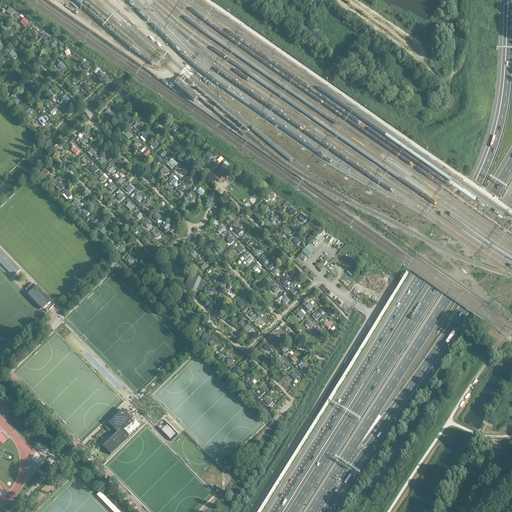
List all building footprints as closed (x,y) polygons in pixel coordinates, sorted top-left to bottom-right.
[(49,37),(44,33),(40,38),(45,42),(49,37)] [(52,40),(48,44),(53,48),(57,44),(52,40)] [(17,57),(12,51),(9,54),(14,60),(17,57)] [(61,62),(57,66),(62,71),(65,67),(61,62)] [(91,67),(86,63),(82,67),(87,71),(91,67)] [(99,71),(96,75),(101,79),(104,75),(99,71)] [(80,80),(75,75),(72,78),(75,81),(75,82),(77,84),(80,80)] [(43,83),(38,78),(34,81),(40,87),(43,83)] [(177,81),(174,84),(185,94),(185,95),(187,97),(188,96),(194,101),(197,98),(177,81)] [(32,87),(28,82),(27,83),(26,82),(23,84),(25,85),(24,85),(29,90),(32,87)] [(86,84),(82,88),(87,92),(91,88),(86,84)] [(4,85),(1,89),(5,93),(9,90),(4,85)] [(66,96),(61,100),(65,104),(69,100),(66,96)] [(20,102),(15,98),(12,101),(16,106),(20,102)] [(54,107),(49,112),(52,115),(57,110),(54,107)] [(29,108),(23,113),(27,118),(31,115),(29,113),(32,111),(29,108)] [(146,132),(141,137),(145,141),(150,136),(146,132)] [(83,138),(79,142),(85,146),(88,141),(83,138)] [(142,144),(138,140),(133,145),(137,149),(142,144)] [(75,147),(71,150),(76,155),(80,152),(75,147)] [(151,154),(147,149),(142,154),(146,158),(151,154)] [(209,152),(205,155),(210,160),(213,156),(209,152)] [(89,162),(85,157),(81,161),(85,165),(89,162)] [(106,161),(102,157),(97,161),(102,166),(106,161)] [(221,157),(210,169),(213,172),(221,164),(219,163),(223,159),(221,157)] [(171,159),(166,164),(172,169),(176,165),(171,159)] [(226,162),(222,166),(228,173),(232,168),(226,162)] [(93,165),(89,169),(94,174),(98,170),(93,165)] [(114,170),(110,166),(106,170),(110,174),(114,170)] [(46,167),(42,171),(46,176),(50,172),(46,167)] [(229,175),(221,167),(212,175),(218,182),(223,177),(226,179),(229,175)] [(168,172),(164,168),(160,172),(164,176),(168,172)] [(181,169),(177,173),(178,174),(177,175),(180,179),(186,174),(181,169)] [(107,179),(103,175),(99,179),(103,183),(107,179)] [(65,187),(60,183),(56,186),(61,191),(65,187)] [(111,184),(107,187),(112,192),(116,189),(111,184)] [(133,189),(129,185),(125,189),(129,193),(133,189)] [(186,191),(183,188),(178,192),(182,196),(186,191)] [(200,188),(196,192),(200,197),(205,192),(200,188)] [(68,191),(64,194),(68,199),(72,195),(68,191)] [(125,198),(121,194),(117,197),(121,202),(125,198)] [(142,198),(138,194),(134,198),(139,202),(142,198)] [(196,202),(192,198),(187,202),(191,207),(196,202)] [(153,206),(148,202),(143,208),(144,209),(145,209),(148,212),(153,206)] [(134,208),(129,203),(126,206),(130,211),(132,209),(132,210),(134,208)] [(220,207),(216,212),(220,216),(224,211),(220,207)] [(292,208),(288,211),(294,216),(297,213),(292,208)] [(89,213),(85,209),(81,212),(86,217),(89,213)] [(142,216),(138,212),(134,215),(139,220),(142,216)] [(160,219),(155,213),(151,216),(157,222),(160,219)] [(302,215),(299,219),(304,223),(307,219),(302,215)] [(95,218),(90,223),(94,227),(99,223),(95,218)] [(147,221),(144,225),(148,229),(152,226),(147,221)] [(318,226),(312,221),(309,225),(315,230),(318,226)] [(225,230),(220,225),(218,227),(220,229),(217,231),(220,235),(225,230)] [(161,236),(156,231),(152,234),(157,239),(161,236)] [(248,238),(244,242),(249,247),(253,243),(248,238)] [(301,243),(297,238),(293,241),(297,246),(301,243)] [(244,250),(240,245),(236,249),(240,254),(244,250)] [(307,256),(312,250),(309,247),(303,252),(307,256)] [(258,248),(253,252),(257,256),(262,252),(258,248)] [(20,270),(0,249),(0,263),(13,277),(20,270)] [(134,261),(129,255),(125,259),(130,265),(134,261)] [(249,256),(245,260),(248,264),(253,260),(249,256)] [(267,258),(262,262),(266,266),(271,262),(267,258)] [(256,263),(251,268),(255,271),(257,269),(259,270),(261,268),(256,263)] [(276,267),(272,272),(271,273),(274,277),(276,275),(276,276),(276,275),(278,277),(279,276),(277,274),(280,271),(276,267)] [(217,275),(213,271),(209,275),(213,280),(217,275)] [(207,281),(191,274),(190,277),(191,278),(186,290),(196,294),(197,290),(202,292),(205,285),(207,281)] [(283,280),(281,282),(285,286),(289,282),(284,277),(281,279),(283,280)] [(227,286),(222,281),(218,285),(223,290),(227,286)] [(54,305),(51,302),(36,287),(33,283),(27,289),(26,290),(29,294),(43,309),(47,312),(49,311),(54,305)] [(280,290),(276,285),(272,289),(276,294),(280,290)] [(37,287),(36,287),(51,302),(37,287)] [(294,287),(289,291),(294,296),(298,292),(294,287)] [(230,291),(227,294),(228,296),(229,296),(232,299),(235,296),(230,291)] [(42,310),(43,309),(29,294),(27,295),(42,310)] [(286,296),(281,300),(285,305),(290,301),(286,296)] [(218,302),(223,306),(226,303),(226,302),(226,301),(222,297),(218,302)] [(176,307),(180,311),(187,304),(183,300),(176,307)] [(246,305),(241,301),(237,304),(241,309),(246,305)] [(310,303),(305,308),(309,311),(314,307),(310,303)] [(300,311),(296,315),(301,320),(305,316),(300,311)] [(319,323),(325,317),(322,313),(320,314),(317,311),(312,315),(319,323)] [(314,325),(309,320),(306,324),(310,329),(314,325)] [(326,322),(323,325),(328,330),(331,327),(330,326),(331,324),(329,322),(327,323),(326,322)] [(205,333),(202,337),(207,341),(210,337),(205,333)] [(214,340),(209,343),(213,348),(218,345),(214,340)] [(285,345),(280,349),(284,353),(289,349),(285,345)] [(277,354),(273,358),(278,364),(283,360),(281,358),(277,354)] [(294,354),(290,359),(294,363),(299,359),(294,354)] [(244,374),(239,368),(236,371),(241,377),(244,374)] [(299,377),(294,372),(290,376),(295,380),(299,377)] [(254,385),(249,379),(246,382),(251,388),(254,385)] [(150,397),(145,402),(152,409),(157,404),(150,397)] [(273,403),(268,397),(264,401),(270,406),(273,403)] [(122,410),(107,424),(112,429),(116,433),(112,438),(102,447),(107,452),(110,455),(128,437),(121,429),(131,419),(122,410)] [(171,422),(164,428),(175,439),(181,432),(171,422)] [(97,495),(111,509),(114,507),(100,492),(97,495)]
